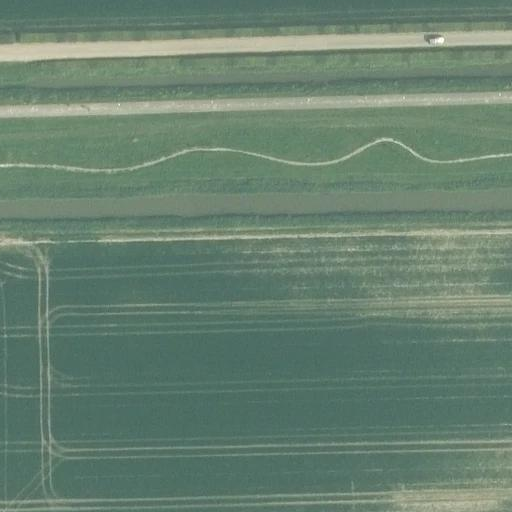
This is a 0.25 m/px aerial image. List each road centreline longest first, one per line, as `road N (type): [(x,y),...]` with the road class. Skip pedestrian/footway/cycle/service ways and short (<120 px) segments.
road 1 (unknown): [(0,142),(331,118),(511,132)]
road 2 (unclassified): [(0,51),(511,36)]
